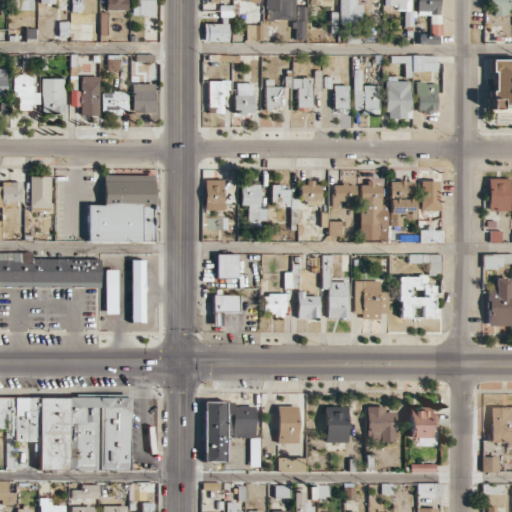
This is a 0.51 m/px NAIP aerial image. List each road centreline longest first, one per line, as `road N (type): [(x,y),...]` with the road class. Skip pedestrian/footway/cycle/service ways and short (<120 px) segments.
road 1 (residential): [(462,511),(464,0)]
road 2 (residential): [(0,147),(511,149)]
road 3 (tertiary): [(182,0),(181,362)]
road 4 (secondary): [(181,362),(511,360)]
road 5 (secondary): [(0,361),(181,362)]
road 6 (secondary): [(180,511),(181,362)]
